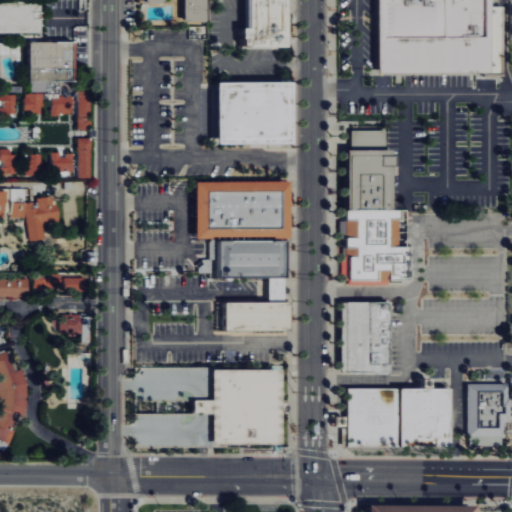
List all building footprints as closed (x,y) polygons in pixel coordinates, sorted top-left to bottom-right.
[(0,0),(0,32),(41,33),(41,0),(0,0)] [(147,0),(147,3),(172,3),(172,20),(207,20),(207,0),(147,0)] [(278,0),(279,47),(233,47),(233,27),(240,26),(239,0),(278,0)] [(373,0),(373,71),(496,71),(496,6),(483,6),(483,0),(373,0)] [(30,60),(30,42),(73,42),(74,81),(60,81),(61,93),(48,93),(48,81),(30,80),(30,60)] [(284,82),(285,144),(211,144),(211,82),(284,82)] [(31,110),(32,114),(45,114),(44,93),(24,93),(25,110),(31,110)] [(16,94),(0,94),(0,101),(1,101),(1,114),(17,114),(16,94)] [(91,130),(92,101),(79,101),(78,129),(91,130)] [(340,210),(340,150),(346,150),(346,130),(381,130),(381,149),(384,149),(384,154),(388,154),(388,166),(384,166),(384,210),(340,210)] [(91,178),(92,138),(78,138),(77,177),(91,178)] [(0,148),(0,159),(1,176),(17,175),(15,148),(0,148)] [(74,153),(63,152),(52,152),(51,170),(73,171),(74,153)] [(42,155),(26,156),(27,172),(42,171),(42,155)] [(283,182),(283,237),(214,237),(191,237),(191,182),(283,182)] [(0,218),(5,219),(8,192),(0,190),(0,218)] [(29,241),(45,239),(44,221),(58,220),(56,196),(37,197),(38,202),(27,202),(27,194),(11,195),(12,217),(28,216),(29,241)] [(340,210),(340,261),(336,261),(336,279),(344,279),(345,285),(385,284),(385,279),(404,279),(404,212),(402,209),(384,210),(340,210)] [(279,241),(279,278),(263,278),(214,278),(214,241),(279,241)] [(86,276),(38,274),(38,288),(86,289),(86,276)] [(28,280),(0,279),(0,296),(28,297),(28,280)] [(282,302),(282,331),(265,331),(220,331),(220,302),(265,302),(282,302)] [(336,302),(336,373),(384,373),(384,302),(336,302)] [(61,333),(83,333),(82,314),(61,314),(61,333)] [(0,442),(7,446),(12,434),(7,431),(15,414),(21,416),(25,406),(24,381),(16,382),(4,351),(14,347),(5,326),(0,328),(0,442)] [(271,370),(271,443),(205,443),(205,413),(186,413),(186,400),(205,400),(205,370),(271,370)] [(442,388),(442,445),(343,446),(343,427),(330,427),(330,416),(342,416),(342,389),(414,388),(414,379),(423,379),(423,389),(442,388)] [(464,384),(464,445),(496,445),(496,435),(500,435),(500,422),(506,422),(506,399),(502,399),(502,384),(464,384)] [(353,511),(459,511),(460,503),(353,502),(353,511)]
